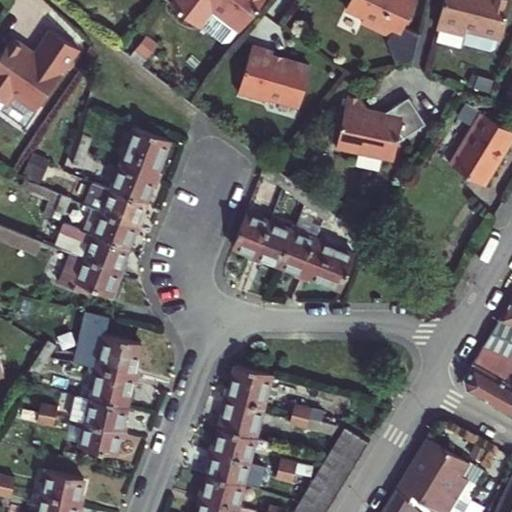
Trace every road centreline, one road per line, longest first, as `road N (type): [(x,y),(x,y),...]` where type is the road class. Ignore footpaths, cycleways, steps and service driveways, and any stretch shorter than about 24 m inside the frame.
road 1 (residential): [(218,319),(461,326)]
road 2 (residential): [(142,511),(218,319)]
road 3 (residential): [(218,319),(189,301),(179,274),(210,162)]
road 4 (residential): [(426,382),(345,511)]
